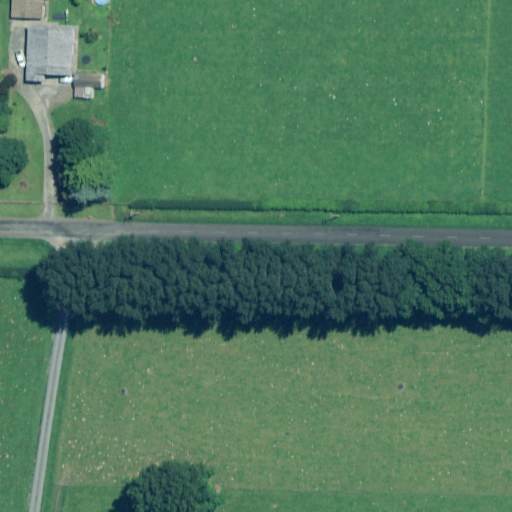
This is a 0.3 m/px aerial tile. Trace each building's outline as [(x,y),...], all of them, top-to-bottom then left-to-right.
[(44,0),(14,0),(13,18),(44,20),(44,0)] [(72,77),(75,29),(32,26),(29,82),(46,83),(46,75),(72,77)] [(102,90),(103,75),(77,73),(75,98),(92,99),(92,89),(102,90)] [(8,105),(10,120),(17,119),(17,121),(27,119),(25,102),(8,105)] [(64,111),(53,115),(61,135),(72,130),(64,111)]
